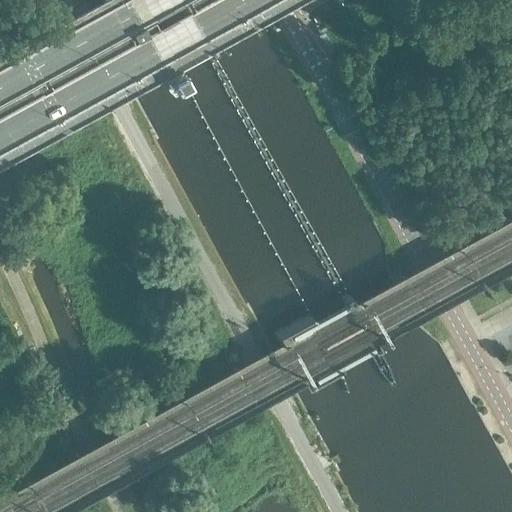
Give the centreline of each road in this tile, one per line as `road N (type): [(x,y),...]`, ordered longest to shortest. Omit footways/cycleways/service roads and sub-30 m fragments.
road 1 (unclassified): [(343,511),(59,0)]
road 2 (tertiary): [(511,426),(279,0)]
road 3 (track): [(125,511),(0,251)]
road 4 (motorway): [(0,135),(247,0)]
road 5 (motorway): [(158,0),(0,87)]
